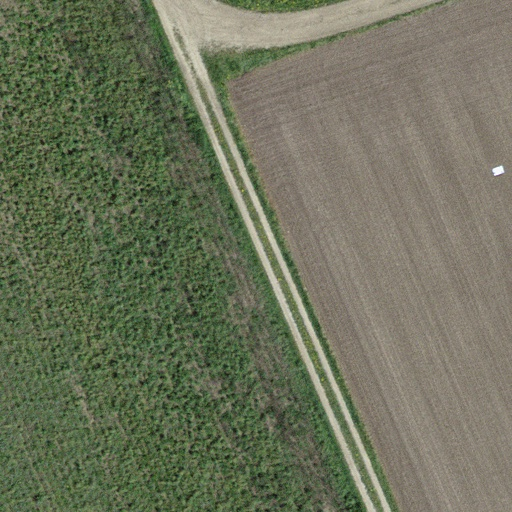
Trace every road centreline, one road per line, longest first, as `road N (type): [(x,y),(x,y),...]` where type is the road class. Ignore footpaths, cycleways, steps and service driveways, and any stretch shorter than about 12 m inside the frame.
road 1 (track): [(378,511),(157,0)]
road 2 (track): [(170,0),(242,41),(424,0)]
